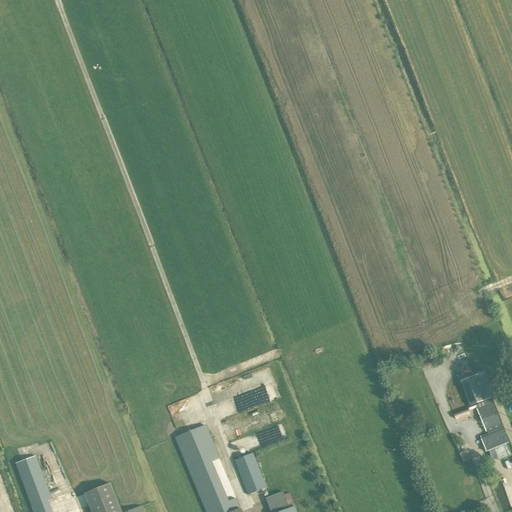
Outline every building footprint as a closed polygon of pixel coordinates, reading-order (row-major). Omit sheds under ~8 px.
[(470,405),(483,400),(477,385),(487,382),(483,372),(460,381),(470,405)] [(486,452),(509,443),(501,425),(500,425),(492,403),(477,409),(486,431),(488,430),(489,433),(486,434),(487,436),(481,439),(486,452)] [(468,409),(454,414),(455,419),(470,414),(468,409)] [(180,436),(175,438),(205,511),(240,511),(240,509),(235,499),(228,502),(211,461),(219,458),(205,426),(180,436)] [(248,496),(266,489),(253,454),(235,461),(248,496)] [(33,511),(52,511),(48,500),(52,498),(36,456),(16,464),(33,511)] [(92,511),(121,511),(110,483),(85,494),(92,511)] [(296,511),(295,507),(289,492),(285,494),(283,490),(265,497),(271,511),(296,511)]
